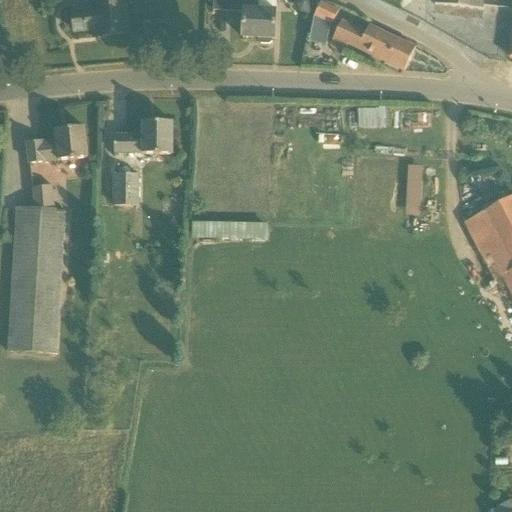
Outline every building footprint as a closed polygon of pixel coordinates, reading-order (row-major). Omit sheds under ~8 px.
[(73,13),(75,33),(101,30),(102,37),(129,34),(124,0),(92,4),(92,11),(73,13)] [(213,0),(213,11),(244,12),(243,39),(259,39),(258,42),(261,45),(270,45),(272,43),(272,40),(275,40),(275,20),(276,11),(276,1),(275,0),(213,0)] [(483,11),(483,0),(435,0),(435,5),(483,11)] [(321,4),(315,16),(333,24),(339,12),(321,4)] [(348,46),(405,72),(416,49),(369,27),(366,34),(342,22),(331,46),(345,53),(348,46)] [(382,109),(356,110),(356,128),(383,127),(382,109)] [(143,123),(143,139),(126,139),(126,136),(115,136),(114,154),(143,154),(143,155),(173,156),(173,123),(143,123)] [(43,143),(44,142),(27,144),(28,144),(30,165),(88,158),(85,128),(56,131),(57,142),(43,143)] [(403,166),(402,214),(419,214),(420,166),(403,166)] [(134,247),(134,207),(138,207),(138,175),(98,175),(97,241),(114,241),(114,216),(123,216),(123,247),(134,247)] [(57,355),(65,213),(55,213),(52,186),(32,189),(35,212),(17,210),(8,352),(57,355)] [(511,198),(485,213),(485,214),(466,225),(496,280),(502,276),(511,295),(511,198)] [(197,222),(196,238),(273,240),(273,224),(197,222)]
